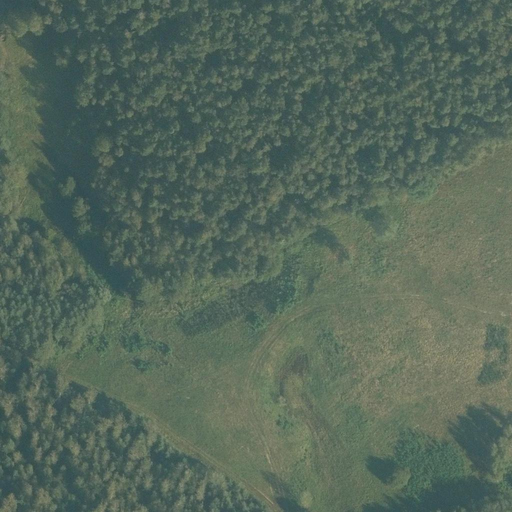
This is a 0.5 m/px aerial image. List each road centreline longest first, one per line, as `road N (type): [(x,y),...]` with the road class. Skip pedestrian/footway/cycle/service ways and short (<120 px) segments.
road 1 (track): [(511,319),(400,297),(304,310),(287,323),(249,374),(244,395),(282,511)]
road 2 (track): [(270,511),(129,405),(0,337)]
